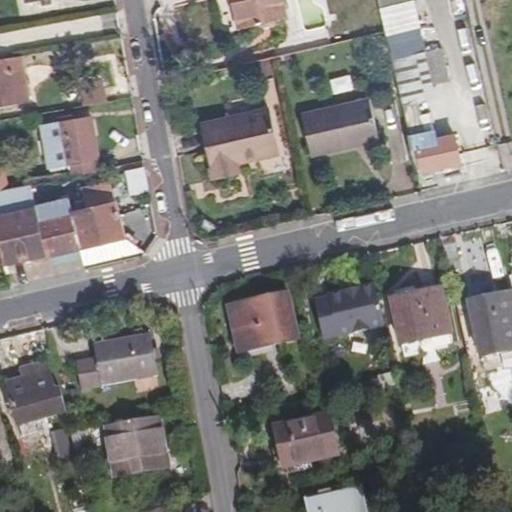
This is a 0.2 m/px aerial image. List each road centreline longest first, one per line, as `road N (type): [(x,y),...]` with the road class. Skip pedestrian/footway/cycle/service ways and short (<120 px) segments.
road 1 (unclassified): [(181,267),(511,194)]
road 2 (residential): [(181,267),(135,0)]
road 3 (residential): [(181,267),(225,511)]
road 4 (unclassified): [(0,310),(181,267)]
